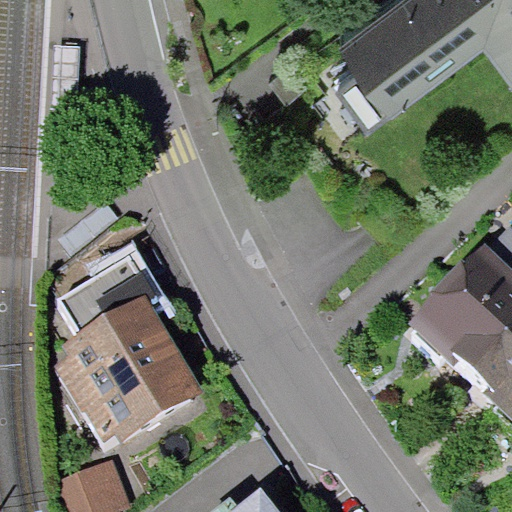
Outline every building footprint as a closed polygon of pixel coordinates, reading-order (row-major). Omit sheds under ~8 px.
[(511,0),(404,0),(353,39),(402,104),(490,37),(511,64),(511,0)] [(81,58),(55,56),(51,118),(78,119),(81,58)] [(109,199),(60,240),(78,262),(127,221),(109,199)] [(511,275),(499,263),(423,341),(511,427),(511,275)] [(204,397),(146,300),(61,351),(118,448),(204,397)] [(132,511),(118,470),(58,491),(65,511),(132,511)]
